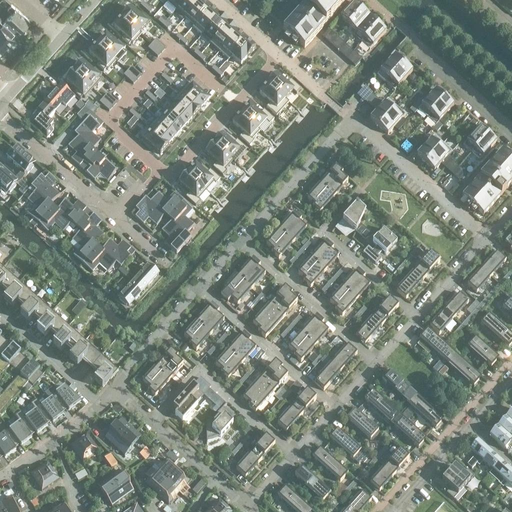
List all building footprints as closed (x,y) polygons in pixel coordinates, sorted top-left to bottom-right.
[(169,0),(169,1),(178,9),(185,0),(169,0)] [(200,0),(185,0),(178,9),(187,17),(201,0),(200,0)] [(201,0),(187,17),(196,25),(210,8),(201,0)] [(309,0),(283,30),(304,49),(348,0),(309,0)] [(348,25),(362,11),(353,3),(340,18),(348,25)] [(6,18),(7,18),(3,23),(13,32),(17,28),(20,31),(21,29),(22,30),(26,26),(25,26),(29,21),(15,8),(15,9),(11,4),(7,8),(12,12),(6,18)] [(210,8),(196,25),(204,33),(219,17),(210,8)] [(130,9),(122,18),(139,34),(150,22),(143,16),(141,18),(130,9)] [(356,33),(370,18),(362,11),(348,25),(356,33)] [(219,17),(204,33),(213,41),(228,25),(219,17)] [(122,18),(113,27),(124,37),(122,39),(129,46),(139,34),(122,18)] [(361,44),(378,25),(370,18),(356,33),(364,39),(361,43),(361,44)] [(0,27),(0,53),(13,39),(11,38),(15,34),(3,24),(0,27)] [(228,25),(213,41),(222,49),(237,33),(228,25)] [(386,33),(378,25),(361,44),(369,51),(386,33)] [(330,45),(337,38),(328,30),(322,38),(330,45)] [(237,33),(222,49),(231,57),(246,41),(237,33)] [(105,35),(97,44),(115,60),(125,48),(118,42),(116,44),(105,35)] [(338,53),(345,45),(337,38),(330,45),(338,53)] [(155,40),(151,45),(161,53),(165,49),(155,40)] [(246,41),(231,57),(241,65),(255,49),(246,41)] [(97,44),(88,54),(99,63),(97,66),(104,72),(115,60),(97,44)] [(151,45),(148,49),(158,58),(161,53),(151,45)] [(345,45),(338,53),(346,60),(353,53),(345,45)] [(354,68),(361,60),(353,53),(346,60),(354,68)] [(386,84),(403,64),(394,56),(377,76),(386,84)] [(82,63),(73,72),(91,88),(102,76),(94,69),(92,72),(82,63)] [(412,72),(403,64),(386,84),(394,92),(412,72)] [(131,68),(127,72),(137,80),(137,81),(141,76),(131,68)] [(73,72),(65,81),(75,91),(73,93),(80,100),(91,88),(73,72)] [(127,72),(123,76),(133,85),(137,80),(127,72)] [(276,75),(267,84),(285,100),(293,92),(296,95),(301,90),(291,81),(287,85),(276,75)] [(267,84),(259,94),(270,104),(266,108),(276,117),(281,112),(277,109),(285,100),(267,84)] [(192,87),(184,96),(200,110),(209,101),(192,87)] [(56,90),(52,95),(39,109),(50,119),(62,106),(66,109),(75,99),(65,90),(61,94),(56,90)] [(427,118),(444,99),(435,91),(429,98),(425,94),(410,111),(414,115),(418,111),(427,118)] [(107,94),(103,99),(113,108),(116,103),(107,94)] [(184,96),(176,105),(192,119),(200,110),(184,96)] [(103,99),(99,103),(109,112),(113,108),(103,99)] [(444,99),(427,118),(436,126),(439,123),(443,126),(451,117),(447,114),(453,107),(444,99)] [(379,128),(396,108),(387,100),(384,104),(380,100),(372,109),(376,112),(370,120),(379,128)] [(176,105),(168,114),(184,128),(192,119),(176,105)] [(249,105),(240,115),(258,130),(266,122),(270,125),(274,120),(264,111),(260,115),(249,105)] [(89,112),(85,108),(77,117),(81,121),(89,112)] [(405,116),(396,108),(379,128),(387,136),(394,128),(398,132),(406,123),(402,120),(405,116)] [(50,119),(39,109),(36,112),(37,113),(33,118),(34,119),(29,125),(46,140),(53,132),(52,126),(48,122),(50,119)] [(168,114),(160,123),(176,137),(184,128),(168,114)] [(240,115),(232,124),(243,134),(239,138),(250,147),(254,142),(250,139),(258,130),(240,115)] [(99,126),(90,117),(76,133),(80,137),(78,138),(93,151),(101,141),(100,141),(100,142),(91,134),(98,126),(99,127),(99,126)] [(160,123),(152,131),(168,146),(176,137),(160,123)] [(471,154),(488,135),(480,128),(463,146),(471,154)] [(152,131),(143,141),(160,156),(168,146),(152,131)] [(222,135),(213,144),(231,160),(239,152),(243,155),(247,150),(237,141),(233,145),(222,135)] [(496,143),(488,135),(471,154),(480,161),(496,143)] [(425,164),(443,144),(434,136),(431,140),(427,136),(419,145),(423,149),(416,156),(425,164)] [(97,155),(78,138),(68,147),(68,148),(69,147),(77,154),(72,160),(71,159),(71,160),(82,171),(97,155)] [(115,138),(107,145),(110,149),(118,142),(115,138)] [(213,144),(205,154),(216,164),(212,168),(222,177),(227,172),(223,169),(231,160),(213,144)] [(445,169),(452,160),(448,156),(452,152),(443,144),(425,164),(434,172),(440,165),(445,169)] [(14,153),(13,152),(7,159),(14,164),(13,165),(17,169),(18,168),(21,171),(17,176),(22,181),(26,173),(27,174),(33,167),(31,165),(32,164),(26,159),(25,160),(24,158),(25,157),(17,150),(14,153)] [(511,184),(511,162),(502,153),(462,197),(483,216),(511,184)] [(97,155),(82,171),(94,182),(95,181),(94,180),(100,174),(107,182),(108,183),(116,171),(97,155)] [(196,165),(187,174),(205,190),(213,181),(216,185),(221,180),(211,171),(207,175),(196,165)] [(335,169),(321,184),(328,190),(342,175),(335,169)] [(22,181),(17,176),(12,182),(9,178),(5,174),(5,175),(0,170),(0,186),(1,187),(0,187),(6,193),(7,192),(10,194),(16,187),(15,186),(22,181)] [(45,172),(31,188),(36,192),(50,204),(60,196),(59,195),(59,196),(51,189),(56,183),(57,184),(57,183),(45,172)] [(187,174),(178,184),(189,194),(185,198),(196,207),(200,202),(196,199),(204,190),(187,174)] [(328,190),(327,192),(334,198),(348,183),(341,177),(342,175),(328,190)] [(321,184),(307,200),(314,206),(312,207),(313,208),(327,192),(328,190),(321,184)] [(151,201),(159,192),(154,189),(147,197),(151,201)] [(38,225),(52,210),(48,206),(50,204),(36,192),(28,201),(28,202),(29,201),(37,208),(30,216),(29,216),(38,225)] [(327,192),(313,208),(320,214),(334,198),(327,192)] [(159,194),(150,203),(164,216),(166,214),(169,217),(183,202),(174,194),(173,194),(174,195),(167,203),(158,195),(159,194)] [(145,198),(131,214),(143,226),(144,225),(143,224),(148,218),(156,226),(156,227),(164,216),(150,203),(145,198)] [(65,200),(57,211),(76,228),(90,212),(78,202),(77,202),(78,203),(73,209),(65,201),(66,201),(65,200)] [(183,202),(169,217),(173,221),(172,222),(186,235),(194,226),(194,225),(193,226),(184,218),(191,211),(192,211),(193,211),(183,202)] [(356,205),(336,229),(343,235),(352,230),(356,233),(360,225),(359,224),(364,214),(360,210),(360,209),(356,205)] [(72,224),(57,211),(56,213),(52,210),(38,225),(48,234),(48,233),(47,232),(54,225),(63,233),(72,224)] [(90,212),(76,228),(94,245),(105,236),(104,235),(103,236),(95,229),(100,223),(101,224),(102,223),(90,212)] [(294,214),(282,227),(289,234),(299,222),(300,223),(301,221),(294,214)] [(172,222),(161,231),(162,232),(163,231),(171,238),(165,244),(164,244),(176,255),(191,239),(186,235),(172,222)] [(299,222),(289,234),(285,238),(292,244),(306,229),(300,223),(299,222)] [(353,236),(362,244),(371,234),(362,226),(353,236)] [(266,245),(273,251),(273,252),(285,238),(289,234),(282,227),(266,245)] [(376,247),(367,257),(376,265),(381,260),(377,256),(381,251),(385,255),(397,243),(383,230),(372,243),(376,247)] [(93,246),(94,245),(80,232),(72,241),(81,249),(74,257),(74,256),(73,256),(83,265),(96,250),(93,246)] [(273,252),(273,251),(271,253),(278,260),(292,244),(285,238),(273,252)] [(109,240),(102,251),(116,264),(121,269),(121,268),(135,253),(122,242),(123,243),(117,249),(110,242),(110,241),(109,240)] [(326,243),(312,259),(319,265),(331,251),(331,252),(333,250),(326,243)] [(96,250),(83,265),(92,274),(93,273),(92,272),(99,265),(107,272),(107,273),(107,274),(116,264),(102,251),(100,253),(96,250)] [(319,265),(317,267),(324,273),(338,258),(331,252),(331,251),(319,265)] [(497,253),(482,269),(491,278),(506,261),(497,253)] [(430,254),(416,270),(425,279),(439,262),(430,254)] [(410,257),(403,264),(406,267),(413,259),(410,257)] [(304,280),(305,281),(317,267),(319,265),(312,259),(298,274),(304,280)] [(253,260),(239,276),(246,282),(258,268),(258,269),(260,267),(253,260)] [(399,275),(406,267),(403,264),(396,272),(399,275)] [(140,275),(133,282),(143,291),(148,286),(152,282),(158,275),(156,273),(157,273),(150,267),(148,269),(147,267),(142,273),(143,274),(141,275),(140,275)] [(304,280),(303,282),(310,289),(324,273),(317,267),(305,281),(304,280)] [(0,287),(1,286),(10,294),(20,283),(4,268),(0,272),(0,287)] [(127,273),(121,268),(121,269),(118,272),(124,277),(127,273)] [(258,268),(246,282),(244,284),(251,290),(265,275),(258,269),(258,268)] [(482,269),(467,286),(476,294),(491,278),(482,269)] [(401,287),(396,292),(405,300),(410,295),(425,279),(416,270),(401,287)] [(357,272),(343,287),(350,294),(363,280),(365,278),(357,272)] [(132,278),(127,273),(124,277),(129,282),(132,278)] [(511,274),(510,273),(503,280),(506,282),(511,275),(511,274)] [(225,291),(231,297),(232,298),(244,284),(246,282),(239,276),(225,291)] [(350,294),(349,295),(356,302),(370,286),(363,280),(350,294)] [(499,290),(506,282),(503,280),(496,287),(499,290)] [(125,292),(120,297),(122,298),(120,301),(126,307),(127,306),(128,307),(134,301),(135,301),(139,297),(138,296),(143,291),(133,282),(126,290),(127,291),(126,292),(125,292)] [(10,294),(4,300),(12,307),(18,301),(26,308),(26,309),(36,298),(20,283),(10,294)] [(232,298),(231,297),(230,299),(237,306),(251,290),(244,284),(232,298)] [(343,287),(329,303),(336,309),(349,295),(350,294),(343,287)] [(490,300),(499,290),(496,287),(488,297),(490,300)] [(274,315),(290,297),(292,296),(284,289),(267,309),(274,315)] [(336,309),(334,311),(342,317),(356,302),(349,295),(336,309)] [(459,295),(444,311),(453,319),(468,303),(469,301),(464,296),(462,298),(459,295)] [(511,301),(505,296),(507,299),(503,304),(505,305),(502,308),(511,317),(511,301)] [(297,303),(290,297),(274,315),(272,317),(279,323),(297,303)] [(482,309),(490,300),(488,297),(479,307),(482,309)] [(26,308),(20,315),(21,315),(28,322),(29,322),(34,316),(42,323),(43,323),(53,312),(36,298),(26,309),(26,308)] [(389,300),(374,317),(383,325),(398,308),(389,300)] [(78,316),(86,306),(81,301),(73,312),(78,316)] [(211,306),(200,319),(207,325),(217,314),(219,313),(211,306)] [(476,315),(482,309),(479,307),(469,317),(472,320),(476,315)] [(267,309),(253,324),(259,330),(260,331),(272,317),(274,315),(267,309)] [(444,311),(430,327),(439,336),(453,319),(444,311)] [(42,323),(37,329),(37,330),(45,336),(45,337),(50,330),(59,338),(69,327),(53,312),(43,323),(42,323)] [(217,314),(207,325),(203,330),(210,336),(224,320),(217,314)] [(511,336),(488,315),(487,316),(490,318),(486,323),(487,324),(485,328),(508,349),(511,344),(511,342),(511,340),(511,336)] [(258,332),(265,339),(279,323),(272,317),(260,331),(259,330),(258,332)] [(316,317),(302,333),(309,339),(321,326),(322,326),(323,324),(316,317)] [(359,333),(355,337),(365,346),(369,341),(383,325),(374,317),(359,333)] [(464,329),(472,320),(469,317),(461,326),(464,329)] [(184,337),(190,343),(191,343),(203,330),(207,325),(200,319),(184,337)] [(309,339),(308,341),(315,347),(328,332),(322,326),(321,326),(309,339)] [(456,338),(464,329),(461,326),(453,335),(456,338)] [(59,338),(53,344),(54,344),(61,351),(67,345),(75,352),(76,353),(85,342),(69,327),(59,338)] [(191,343),(190,343),(189,345),(196,351),(210,336),(203,330),(191,343)] [(424,334),(419,339),(446,363),(454,355),(429,332),(426,335),(424,334)] [(302,333),(288,348),(295,354),(295,355),(308,341),(309,339),(302,333)] [(471,334),(470,335),(472,337),(468,342),(470,344),(467,347),(491,368),(496,363),(494,361),(497,358),(471,334)] [(243,335),(229,350),(236,357),(249,343),(251,341),(243,335)] [(19,354),(0,337),(0,357),(1,358),(0,359),(0,376),(9,366),(19,354)] [(295,354),(293,356),(301,363),(315,347),(308,341),(295,355),(295,354)] [(75,352),(70,359),(77,365),(78,366),(83,360),(92,367),(101,356),(85,342),(76,353),(75,352)] [(235,358),(242,365),(256,349),(249,343),(236,357),(235,358)] [(348,346),(333,362),(342,371),(357,354),(348,346)] [(222,372),(227,366),(235,358),(236,357),(229,350),(215,366),(222,372)] [(170,352),(156,367),(163,374),(176,360),(178,359),(170,352)] [(28,383),(38,371),(19,354),(9,366),(20,375),(0,397),(8,405),(28,383)] [(480,377),(454,355),(446,363),(473,388),(478,382),(477,381),(480,377)] [(101,356),(92,367),(100,375),(95,381),(102,388),(118,371),(101,356)] [(222,372),(220,373),(228,380),(242,365),(235,358),(227,366),(222,372)] [(163,374),(162,376),(169,382),(183,366),(176,360),(163,374)] [(333,362),(314,383),(323,391),(342,371),(333,362)] [(275,363),(259,381),(266,387),(280,371),(281,372),(282,370),(275,363)] [(156,367),(142,383),(149,389),(162,376),(163,374),(156,367)] [(442,378),(448,371),(444,368),(438,375),(442,378)] [(33,387),(43,376),(38,371),(28,383),(33,387)] [(266,387),(264,389),(271,395),(287,378),(281,372),(280,371),(266,387)] [(386,376),(381,381),(409,405),(416,397),(391,374),(388,377),(386,376)] [(149,389),(148,391),(155,397),(169,382),(162,376),(149,389)] [(250,405),(266,387),(259,381),(243,399),(250,405)] [(193,386),(173,409),(177,413),(175,415),(182,422),(198,405),(196,404),(202,397),(197,393),(198,391),(193,386)] [(64,387),(56,394),(66,408),(68,411),(79,401),(72,395),(64,387)] [(248,406),(255,413),(271,395),(264,389),(250,405),(248,406)] [(307,392),(292,408),(301,416),(316,400),(307,392)] [(369,395),(364,400),(391,425),(399,416),(374,393),(371,397),(369,395)] [(56,394),(40,405),(50,419),(50,420),(52,423),(63,415),(61,411),(66,408),(56,394)] [(0,414),(8,405),(0,397),(0,414)] [(442,419),(416,397),(409,405),(436,430),(440,424),(439,423),(442,419)] [(34,410),(24,417),(34,431),(36,434),(47,426),(45,423),(50,420),(50,419),(40,405),(37,400),(30,405),(34,410)] [(226,406),(226,405),(206,427),(207,443),(207,442),(213,440),(218,438),(220,437),(220,438),(233,425),(230,423),(232,417),(235,417),(235,416),(231,416),(223,409),(226,406)] [(292,408),(277,425),(286,433),(301,416),(292,408)] [(403,416),(409,420),(414,412),(408,408),(403,416)] [(18,422),(8,429),(18,443),(20,446),(31,438),(29,435),(34,431),(24,417),(21,412),(14,417),(18,422)] [(351,414),(347,420),(370,441),(373,438),(375,439),(379,434),(382,437),(382,436),(356,412),(353,416),(351,414)] [(424,439),(399,416),(391,425),(418,449),(423,444),(421,442),(424,439)] [(511,424),(505,419),(497,428),(511,441),(511,424)] [(121,421),(112,432),(120,439),(121,437),(125,440),(126,438),(134,445),(141,438),(142,438),(122,420),(121,421)] [(511,448),(511,441),(497,428),(489,437),(508,454),(511,448)] [(8,429),(0,435),(0,451),(1,453),(4,458),(16,450),(13,447),(18,443),(8,429)] [(120,439),(112,432),(106,439),(105,438),(105,439),(124,457),(125,456),(134,445),(126,438),(125,440),(121,437),(120,439)] [(334,434),(329,439),(353,460),(356,457),(357,459),(362,454),(364,456),(365,455),(339,432),(336,435),(334,434)] [(83,464),(84,464),(83,463),(98,452),(99,452),(86,435),(70,447),(83,464)] [(265,438),(250,454),(260,462),(275,446),(265,438)] [(245,440),(238,447),(240,450),(247,442),(245,440)] [(474,462),(476,464),(485,455),(488,458),(491,454),(478,442),(470,451),(477,458),(474,462)] [(238,447),(231,455),(234,457),(240,450),(238,447)] [(385,447),(379,455),(382,457),(388,450),(385,447)] [(140,454),(145,460),(151,455),(147,449),(140,454)] [(348,475),(322,451),(318,454),(317,453),(312,458),(335,479),(340,483),(347,475),(348,475)] [(400,451),(385,468),(394,476),(409,460),(400,451)] [(105,458),(111,467),(117,463),(111,454),(105,458)] [(250,454),(236,470),(245,479),(260,462),(250,454)] [(500,462),(491,454),(488,458),(485,455),(476,464),(479,466),(482,463),(492,471),(500,462)] [(375,465),(382,457),(379,455),(372,462),(375,465)] [(158,461),(151,469),(167,483),(178,470),(166,460),(162,465),(158,461)] [(366,474),(375,465),(372,462),(363,472),(366,474)] [(505,473),(509,469),(500,462),(492,471),(488,475),(500,486),(509,476),(505,473)] [(41,491),(42,492),(59,480),(47,463),(30,475),(30,476),(31,476),(41,491)] [(370,484),(369,486),(374,491),(376,490),(379,492),(394,476),(385,468),(370,484)] [(454,468),(448,475),(464,489),(474,477),(467,471),(463,475),(454,468)] [(167,483),(151,469),(145,476),(149,479),(144,484),(156,494),(167,483)] [(511,472),(509,469),(505,473),(509,476),(500,486),(503,488),(506,484),(511,489),(511,472)] [(190,481),(178,470),(167,483),(183,497),(189,489),(185,486),(190,481)] [(330,494),(304,470),(301,474),(299,472),(294,477),(318,499),(322,503),(329,495),(330,494)] [(98,487),(106,499),(115,492),(113,490),(117,488),(115,486),(124,480),(119,472),(118,471),(97,486),(97,487),(98,487)] [(358,484),(366,474),(363,472),(355,481),(358,484)] [(448,475),(442,482),(450,489),(446,494),(453,500),(464,489),(448,475)] [(115,492),(106,499),(111,506),(111,507),(112,507),(133,492),(133,491),(132,491),(124,480),(115,486),(117,488),(113,490),(115,492)] [(349,494),(358,484),(355,481),(346,491),(349,494)] [(183,497),(167,483),(156,494),(168,505),(179,494),(182,497),(183,497)] [(338,499),(347,488),(342,484),(333,494),(338,499)] [(282,491),(277,497),(293,511),(311,511),(287,490),(284,493),(282,491)] [(340,503),(349,494),(346,491),(337,501),(340,503)] [(362,493),(347,510),(349,511),(361,511),(371,501),(362,493)] [(12,497),(0,502),(0,507),(2,511),(17,511),(20,511),(12,497)] [(211,500),(204,508),(208,511),(207,511),(232,511),(218,500),(215,504),(211,500)] [(330,511),(332,511),(340,503),(337,501),(329,510),(330,511)] [(482,511),(490,504),(487,501),(477,511),(482,511)] [(70,511),(64,503),(52,511),(70,511)]
